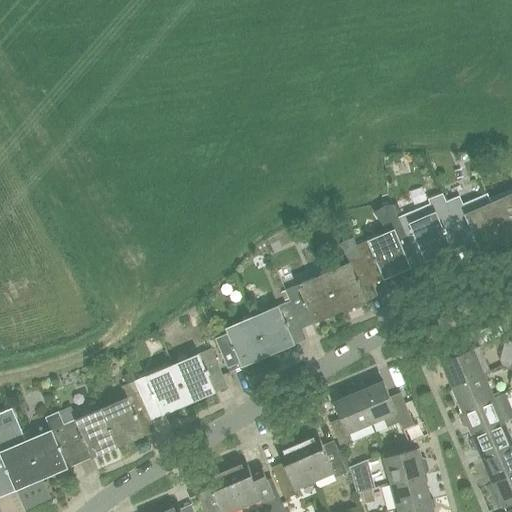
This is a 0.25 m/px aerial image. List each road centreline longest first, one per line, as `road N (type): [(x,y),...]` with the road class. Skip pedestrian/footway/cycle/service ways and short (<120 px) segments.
road 1 (residential): [(90,511),(408,322),(506,284)]
road 2 (track): [(0,381),(93,350),(136,318)]
